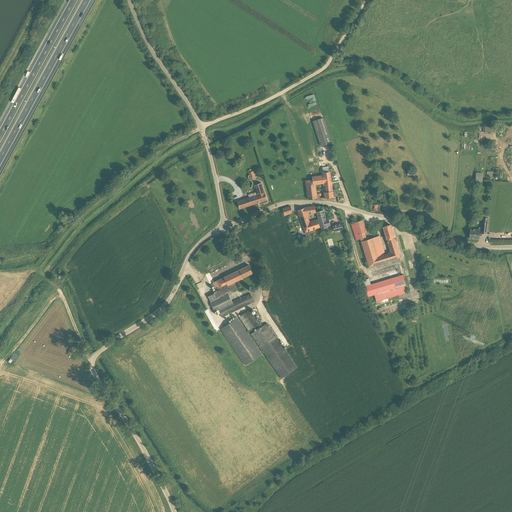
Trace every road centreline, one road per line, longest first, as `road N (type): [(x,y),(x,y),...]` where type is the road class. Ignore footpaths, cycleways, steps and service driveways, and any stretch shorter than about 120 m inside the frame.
road 1 (unclassified): [(175,511),(92,363),(161,309),(193,250),(227,224)]
road 2 (unclassified): [(227,224),(287,203),(325,202),(511,245)]
road 3 (unclassified): [(227,224),(197,119),(147,43),(166,0)]
road 4 (motorway): [(0,163),(88,0)]
road 5 (motorway): [(72,0),(0,132)]
road 6 (track): [(200,129),(325,67)]
